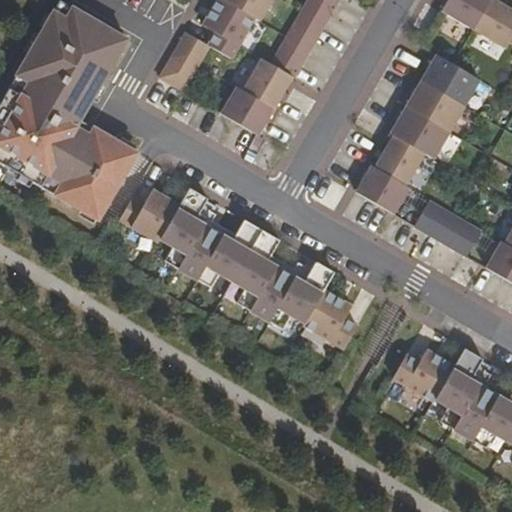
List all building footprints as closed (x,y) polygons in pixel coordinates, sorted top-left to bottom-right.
[(231,59),(255,19),(222,0),(218,0),(203,26),(216,34),(209,46),(210,47),(231,59)] [(272,0),(222,0),(255,19),(260,22),(272,0)] [(339,4),(331,0),(309,0),(308,3),(331,16),(339,4)] [(474,30),(491,0),(440,0),(447,4),(443,11),(474,30)] [(511,10),(493,0),(491,0),(474,30),(506,48),(511,41),(511,10)] [(126,39),(60,1),(0,105),(0,162),(98,220),(137,153),(80,120),(126,39)] [(324,29),(331,16),(308,3),(301,15),(324,29)] [(317,41),(324,29),(301,15),(293,28),(317,41)] [(310,53),(317,41),(293,28),(286,40),(310,53)] [(202,60),(210,47),(209,46),(187,33),(179,47),(202,60)] [(302,66),(310,53),(286,40),(279,52),(302,66)] [(195,73),(202,60),(179,47),(171,60),(195,73)] [(295,79),(302,66),(279,52),(272,65),(263,60),(244,92),(274,110),(293,78),(295,79)] [(480,81),(437,56),(422,82),(465,107),(480,81)] [(184,92),(195,73),(171,60),(160,79),(184,92)] [(465,107),(422,82),(406,108),(449,133),(465,107)] [(259,136),(274,110),(244,92),(237,88),(222,115),(259,136)] [(434,160),(449,133),(406,108),(391,135),(394,136),(425,154),(434,160)] [(425,154),(394,136),(375,168),(406,186),(425,154)] [(406,186),(375,168),(372,166),(357,193),(394,215),(409,188),(406,186)] [(180,206),(160,239),(174,247),(165,261),(212,289),(220,274),(245,289),(237,303),(283,330),(292,316),(305,323),(325,290),(335,273),(317,263),(308,277),(304,284),(267,262),(271,255),(280,241),(245,221),(237,236),(233,242),(196,220),(200,214),(208,199),(190,189),(180,206)] [(160,239),(180,206),(154,191),(145,205),(134,198),(120,221),(158,243),(160,239)] [(196,220),(233,242),(237,236),(212,221),(216,215),(211,212),(207,218),(200,214),(196,220)] [(467,258),(415,228),(403,249),(454,279),(467,258)] [(478,232),(469,256),(485,262),(494,238),(478,232)] [(511,248),(505,244),(502,242),(487,269),(511,283),(511,248)] [(271,255),(267,262),(304,284),(308,277),(301,273),(305,266),(299,263),(295,269),(271,255)] [(352,307),(325,290),(305,323),(304,326),(345,350),(358,327),(345,319),(352,307)] [(455,366),(427,350),(420,363),(407,356),(394,379),(434,402),(436,400),(455,366)] [(455,366),(436,400),(450,408),(442,422),(488,449),(496,435),(511,444),(511,394),(511,396),(508,403),(471,381),(475,374),(483,360),(465,350),(455,366)] [(475,374),(471,381),(508,403),(511,396),(488,382),(491,376),(486,372),(482,379),(475,374)]
